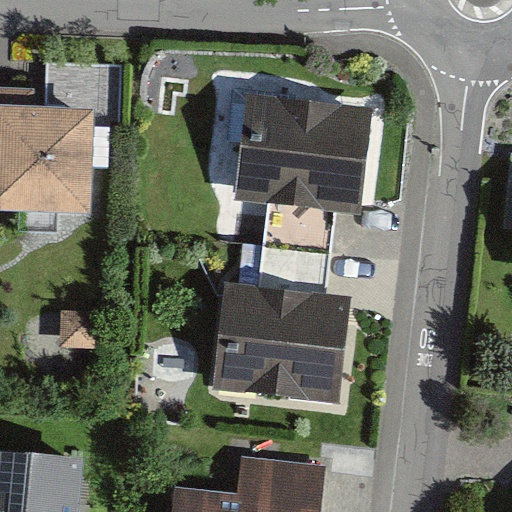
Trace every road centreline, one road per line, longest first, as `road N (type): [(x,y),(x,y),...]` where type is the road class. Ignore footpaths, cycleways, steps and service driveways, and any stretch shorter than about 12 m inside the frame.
road 1 (residential): [(416,511),(467,92)]
road 2 (residential): [(0,12),(393,31)]
